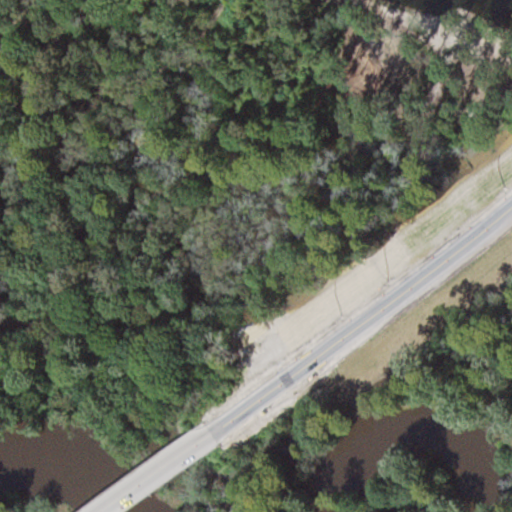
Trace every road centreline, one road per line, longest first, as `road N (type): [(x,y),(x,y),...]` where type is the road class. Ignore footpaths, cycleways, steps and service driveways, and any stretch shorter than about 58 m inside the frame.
road 1 (primary): [(209,432),(511,206)]
road 2 (primary): [(96,511),(209,432)]
